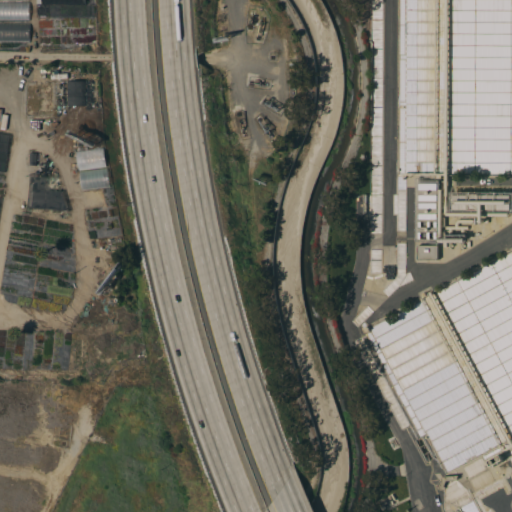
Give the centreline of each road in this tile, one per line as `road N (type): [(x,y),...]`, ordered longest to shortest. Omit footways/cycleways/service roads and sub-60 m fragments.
road 1 (motorway): [(133,0),(167,253),(245,511)]
road 2 (motorway): [(289,502),(218,299),(186,141),(172,0)]
